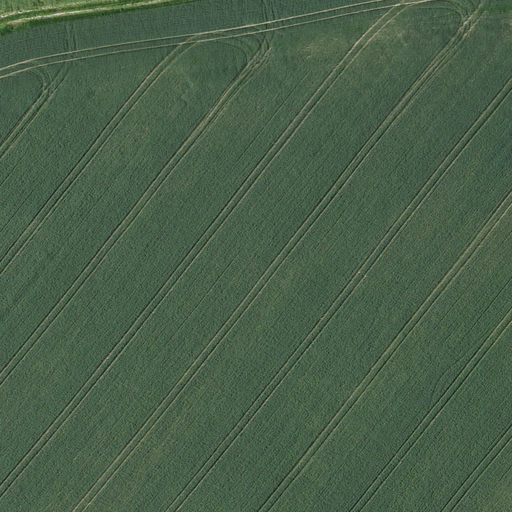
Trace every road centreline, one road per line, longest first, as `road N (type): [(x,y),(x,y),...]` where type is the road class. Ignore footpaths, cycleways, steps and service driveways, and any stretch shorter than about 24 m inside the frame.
road 1 (track): [(0,22),(125,0)]
road 2 (track): [(0,22),(125,0)]
